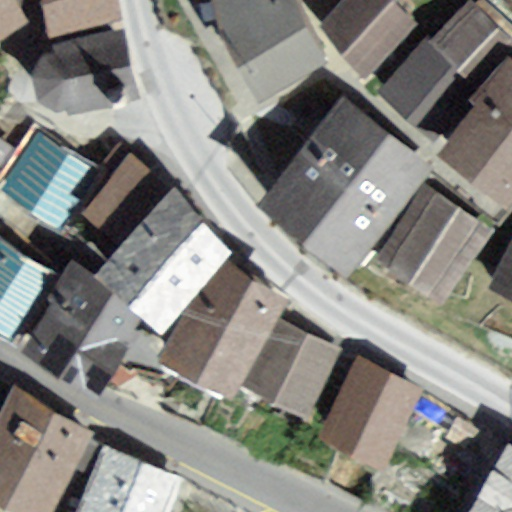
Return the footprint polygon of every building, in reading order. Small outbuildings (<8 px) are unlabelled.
[(14,0),(0,0),(0,44),(31,23),(14,0)] [(116,0),(44,0),(52,36),(121,20),(116,0)] [(301,0),(216,0),(240,63),(265,103),(332,64),(301,0)] [(386,0),(344,0),(322,22),(342,59),(366,82),(412,28),(386,0)] [(424,37),(380,95),(434,136),(508,41),(463,6),(434,44),(424,37)] [(41,100),(61,113),(135,100),(122,32),(62,43),(48,51),(34,68),(32,84),(41,100)] [(511,60),(443,149),(511,201),(511,60)] [(433,169),(343,99),(263,203),(352,272),(433,169)] [(87,167),(35,134),(0,188),(0,192),(50,224),(87,167)] [(0,141),(0,168),(17,154),(0,141)] [(146,167),(117,144),(70,201),(98,224),(146,167)] [(235,254),(149,174),(84,247),(168,337),(235,254)] [(492,229),(437,194),(387,275),(442,309),(492,229)] [(511,241),(490,288),(511,298),(511,241)] [(50,272),(0,243),(0,330),(12,337),(50,272)] [(296,297),(235,254),(168,337),(250,390),(282,324),(296,297)] [(141,313),(72,260),(25,354),(104,399),(141,313)] [(340,352),(282,324),(250,390),(307,418),(340,352)] [(423,389),(356,360),(321,439),(388,468),(423,389)] [(55,511),(95,436),(16,395),(0,425),(0,496),(30,511),(55,511)] [(171,511),(184,480),(106,451),(82,511),(171,511)] [(511,511),(511,460),(485,511),(511,511)]
